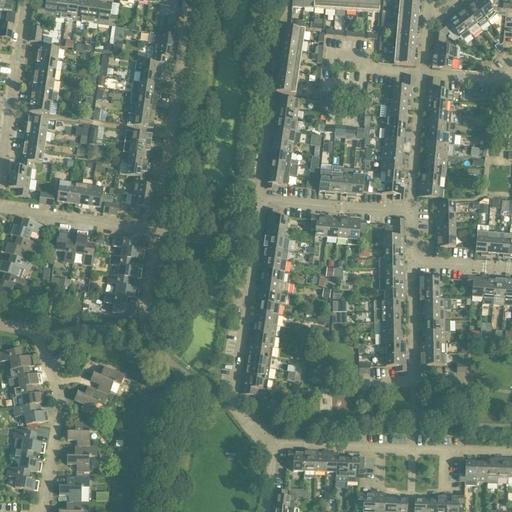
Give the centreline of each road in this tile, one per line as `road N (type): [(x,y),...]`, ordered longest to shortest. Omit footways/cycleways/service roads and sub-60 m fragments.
road 1 (residential): [(155,232),(191,0)]
road 2 (residential): [(276,448),(234,406),(256,247)]
road 3 (residential): [(41,511),(55,386),(38,338),(0,327)]
road 4 (residential): [(410,211),(426,0)]
road 5 (residential): [(0,208),(155,232)]
road 6 (residential): [(410,211),(259,197)]
road 7 (residential): [(414,381),(414,260)]
